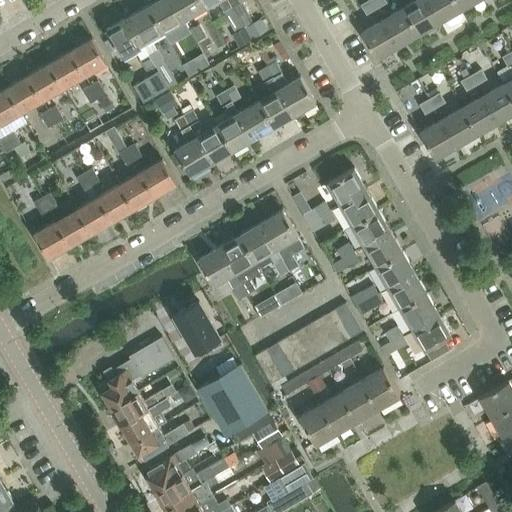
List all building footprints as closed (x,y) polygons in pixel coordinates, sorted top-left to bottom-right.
[(172,0),(155,0),(148,4),(164,31),(184,19),(172,0)] [(200,0),(172,0),(184,19),(205,7),(200,0)] [(228,0),(200,0),(205,7),(217,0),(219,0),(225,9),(224,9),(232,24),(236,31),(244,27),(240,20),(228,0)] [(228,0),(240,20),(244,27),(253,21),(243,3),(247,0),(228,0)] [(371,0),(366,0),(362,3),(368,13),(376,8),(371,0)] [(427,0),(414,0),(404,6),(419,33),(440,21),(427,0)] [(427,0),(440,21),(461,9),(455,0),(427,0)] [(455,0),(461,9),(475,0),(455,0)] [(148,4),(127,16),(143,43),(148,53),(152,59),(156,65),(158,70),(168,87),(169,88),(178,83),(152,38),(164,31),(148,4)] [(404,6),(383,18),(398,45),(419,33),(404,6)] [(127,16),(106,29),(109,36),(118,50),(121,56),(134,48),(140,58),(148,53),(143,43),(127,16)] [(260,18),(244,27),(251,39),(267,30),(260,18)] [(383,18),(362,31),(377,57),(398,45),(383,18)] [(196,41),(206,35),(199,24),(189,29),(196,41)] [(251,39),(244,27),(233,34),(240,46),(251,39)] [(92,37),(71,50),(85,74),(107,62),(92,37)] [(507,64),(497,70),(504,82),(511,95),(511,48),(501,54),(507,64)] [(71,50),(50,62),(64,86),(85,74),(71,50)] [(290,55),(287,50),(280,53),(284,59),(290,55)] [(148,53),(140,58),(147,70),(156,65),(152,59),(148,53)] [(193,59),(183,64),(189,75),(199,69),(193,59)] [(276,61),(267,67),(294,114),(317,101),(301,75),(288,83),(285,78),(282,73),(276,61)] [(50,62),(29,74),(43,99),(64,86),(50,62)] [(272,92),(259,100),(274,126),(294,114),(267,67),(259,71),(272,92)] [(477,84),(487,78),(481,67),(471,73),(477,84)] [(158,70),(134,83),(144,100),(168,87),(158,70)] [(467,89),(477,84),(471,73),(461,79),(467,89)] [(29,74),(7,86),(22,111),(43,99),(29,74)] [(98,79),(90,83),(98,97),(106,93),(98,79)] [(504,82),(483,94),(491,107),(498,120),(511,112),(511,95),(504,82)] [(90,83),(83,88),(91,101),(98,97),(90,83)] [(234,85),(225,90),(231,100),(240,95),(234,85)] [(7,86),(0,90),(0,121),(1,123),(7,133),(14,129),(27,121),(22,111),(7,86)] [(171,90),(156,99),(163,112),(178,103),(171,90)] [(225,90),(217,94),(230,116),(218,124),(233,150),(253,138),(238,112),(231,100),(225,90)] [(441,92),(430,98),(435,107),(446,101),(441,92)] [(483,94),(462,106),(470,119),(477,132),(498,120),(491,107),(483,94)] [(105,108),(112,104),(107,95),(100,99),(105,108)] [(430,98),(420,103),(425,113),(435,107),(430,98)] [(259,100),(238,112),(253,138),(274,126),(259,100)] [(57,122),(65,117),(57,104),(49,108),(57,122)] [(462,106),(441,118),(456,144),(477,132),(470,119),(462,106)] [(49,126),(57,122),(49,108),(41,113),(49,126)] [(192,108),(184,113),(212,162),(233,150),(218,124),(213,116),(201,124),(192,108)] [(189,140),(175,148),(190,174),(212,162),(184,113),(176,118),(189,140)] [(441,118),(420,130),(435,156),(456,144),(441,118)] [(135,159),(128,146),(115,125),(107,130),(128,164),(135,159)] [(14,129),(7,133),(10,139),(14,145),(20,156),(31,150),(24,139),(21,141),(14,129)] [(7,133),(0,136),(0,139),(6,150),(14,145),(10,139),(7,133)] [(128,146),(135,159),(143,155),(135,142),(128,146)] [(163,157),(142,170),(149,182),(156,195),(178,182),(163,157)] [(93,166),(85,171),(93,184),(101,179),(93,166)] [(341,204),(368,188),(355,166),(329,182),(341,204)] [(142,170),(120,182),(127,195),(134,207),(156,195),(149,182),(142,170)] [(85,171),(78,175),(86,189),(93,184),(85,171)] [(120,182),(99,194),(106,207),(113,219),(134,207),(127,195),(120,182)] [(353,224),(380,209),(368,188),(341,204),(353,224)] [(50,191),(43,195),(51,207),(57,203),(50,191)] [(99,194),(78,206),(85,219),(93,231),(113,219),(106,207),(99,194)] [(43,195),(36,199),(43,212),(51,207),(43,195)] [(326,200),(305,212),(310,222),(321,216),(331,210),(326,200)] [(78,206),(57,219),(72,244),(93,231),(85,219),(78,206)] [(283,209),(263,221),(278,247),(283,256),(292,251),(303,244),(298,236),(283,209)] [(365,245),(392,230),(380,209),(353,224),(365,245)] [(321,216),(310,222),(315,230),(336,217),(331,210),(321,216)] [(57,219),(35,231),(50,256),(72,244),(57,219)] [(263,221),(242,233),(257,259),(260,265),(273,257),(282,272),(289,268),(283,256),(278,247),(263,221)] [(378,266),(404,251),(392,230),(365,245),(378,266)] [(242,233),(221,245),(248,292),(256,287),(250,276),(263,269),(260,265),(257,259),(242,233)] [(343,258),(355,251),(350,241),(338,248),(343,257),(343,258)] [(221,245),(200,257),(215,283),(228,276),(240,297),(247,292),(248,292),(221,245)] [(292,251),(283,256),(289,268),(298,263),(292,251)] [(348,266),(360,259),(355,251),(343,258),(343,257),(334,262),(338,269),(347,264),(348,266)] [(389,287),(416,271),(404,251),(378,266),(389,287)] [(298,263),(289,268),(292,272),(301,267),(298,263)] [(401,307),(428,292),(416,271),(389,287),(401,307)] [(286,285),(292,296),(303,290),(297,279),(286,285)] [(367,300),(380,293),(374,283),(362,290),(367,300)] [(287,286),(276,292),(282,302),(292,296),(287,286)] [(275,291),(254,303),(261,314),(282,302),(275,291)] [(413,328),(440,313),(428,292),(401,307),(413,328)] [(380,293),(367,300),(372,308),(384,300),(380,293)] [(200,299),(175,313),(196,349),(210,342),(214,349),(224,343),(200,299)] [(336,308),(353,337),(363,331),(347,302),(336,308)] [(341,344),(353,337),(336,308),(325,315),(341,344)] [(445,338),(452,334),(440,313),(413,328),(426,349),(445,338)] [(330,350),(341,344),(325,315),(313,321),(330,350)] [(318,357),(330,350),(313,321),(302,328),(318,357)] [(398,324),(385,331),(391,340),(391,341),(403,334),(398,324)] [(307,363),(318,357),(302,328),(291,334),(307,363)] [(296,369),(307,363),(291,334),(279,341),(296,369)] [(391,341),(382,346),(387,354),(408,342),(403,334),(391,341)] [(108,378),(100,383),(112,405),(141,389),(135,378),(142,374),(143,376),(176,358),(164,336),(130,354),(132,358),(105,372),(108,378)] [(445,338),(426,349),(430,357),(449,346),(445,338)] [(287,375),(296,369),(279,341),(268,347),(285,376),(287,375)] [(360,341),(346,349),(348,353),(351,358),(365,350),(360,341)] [(276,380),(285,376),(268,347),(257,353),(273,381),(276,379),(276,380)] [(346,349),(325,361),(327,365),(330,370),(351,358),(348,353),(346,349)] [(325,361),(304,373),(307,377),(309,381),(321,374),(330,370),(327,365),(325,361)] [(240,362),(199,387),(225,430),(230,430),(231,431),(233,431),(269,411),(240,362)] [(379,407),(400,395),(385,367),(363,380),(379,407)] [(290,381),(283,385),(288,393),(309,381),(307,377),(304,373),(290,381)] [(321,374),(309,381),(315,392),(327,385),(321,374)] [(358,419),(379,407),(363,380),(342,392),(358,419)] [(511,383),(510,380),(481,396),(494,417),(511,406),(511,383)] [(185,401),(196,395),(190,383),(179,390),(185,401)] [(141,389),(112,405),(122,423),(167,397),(162,389),(146,398),(141,389)] [(337,431),(358,419),(342,392),(322,403),(337,431)] [(167,397),(122,423),(132,440),(161,424),(167,421),(160,409),(170,403),(167,397)] [(316,443),(337,431),(322,403),(301,415),(316,443)] [(511,406),(494,417),(506,438),(511,434),(511,406)] [(233,431),(231,431),(237,441),(254,431),(255,431),(274,420),(269,411),(233,431)] [(190,420),(184,423),(189,431),(195,428),(190,420)] [(274,420),(255,431),(263,446),(282,434),(279,428),(274,420)] [(161,424),(132,440),(142,458),(189,432),(189,431),(184,423),(166,434),(161,424)] [(263,446),(257,449),(266,464),(291,449),(282,434),(263,446)] [(192,444),(149,468),(152,474),(149,475),(156,488),(193,467),(193,466),(189,467),(185,459),(197,452),(192,444)] [(278,459),(277,459),(280,464),(285,473),(299,465),(298,464),(291,451),(280,458),(278,459)] [(193,467),(156,488),(165,503),(215,474),(222,470),(229,465),(224,456),(196,471),(193,467)] [(285,473),(279,477),(282,482),(288,491),(311,477),(313,476),(305,462),(299,465),(285,473)] [(215,474),(165,503),(169,511),(185,511),(214,495),(213,494),(201,501),(197,495),(207,489),(206,488),(218,480),(233,472),(229,465),(222,470),(215,474)] [(0,511),(0,510),(14,502),(0,478),(0,511)] [(310,480),(270,503),(270,505),(274,511),(275,511),(315,489),(310,480)] [(488,481),(479,487),(489,505),(494,502),(499,500),(495,493),(488,481)] [(214,495),(185,511),(218,511),(232,505),(227,497),(218,502),(214,495)] [(463,511),(457,500),(435,511),(463,511)] [(494,502),(489,505),(493,511),(505,511),(499,500),(494,502)]
